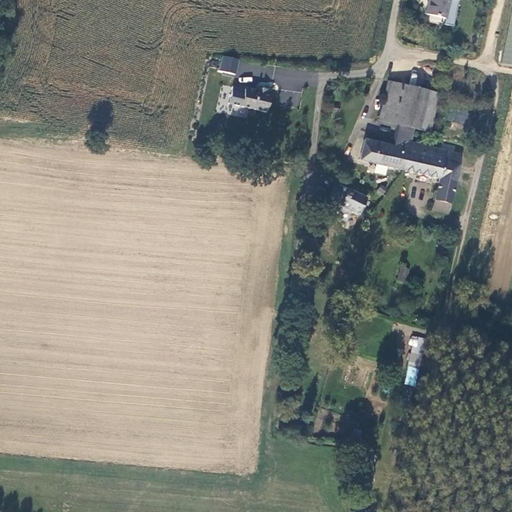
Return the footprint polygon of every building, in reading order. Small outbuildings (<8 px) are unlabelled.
[(444,21),(448,0),(429,0),(428,3),(426,3),(423,16),(444,21)] [(511,64),(511,5),(502,62),(511,64)] [(217,71),(233,75),(237,61),(221,57),(217,71)] [(385,82),(375,122),(396,127),(417,131),(419,132),(428,92),(385,82)] [(231,86),(227,104),(265,113),(269,95),(259,93),(253,92),(231,86)] [(323,100),(320,109),(331,113),(334,103),(323,100)] [(359,161),(437,178),(431,210),(447,214),(460,156),(414,145),(417,131),(396,127),(392,147),(363,141),(359,161)] [(364,200),(334,186),(326,203),(336,208),(332,215),(344,221),(349,211),(357,215),(364,200)] [(400,265),(396,281),(405,283),(409,268),(400,265)] [(412,336),(404,384),(417,386),(424,338),(412,336)] [(401,399),(410,401),(412,387),(404,385),(401,399)]
